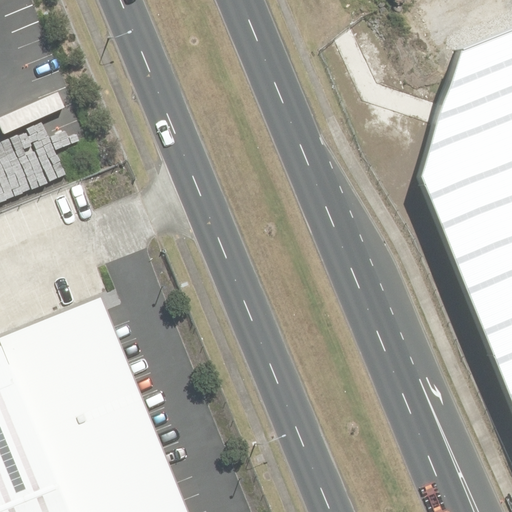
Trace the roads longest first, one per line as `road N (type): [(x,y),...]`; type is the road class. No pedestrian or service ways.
road 1 (primary): [(253,0),(467,511)]
road 2 (primary): [(336,511),(125,0)]
road 3 (unknown): [(103,247),(211,511)]
